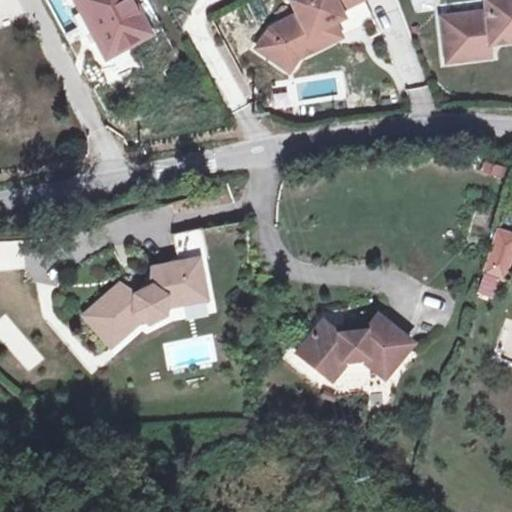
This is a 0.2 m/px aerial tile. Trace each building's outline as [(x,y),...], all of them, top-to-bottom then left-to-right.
[(74,0),(105,57),(148,34),(129,0),(74,0)] [(270,27),(264,35),(295,57),(337,36),(327,14),(356,0),(289,0),(297,14),(270,27)] [(511,0),(483,0),(485,13),(442,18),(445,46),(467,44),(468,58),(492,55),(489,35),(507,32),(508,40),(511,39),(511,0)] [(295,57),(264,35),(256,47),(287,69),(295,57)] [(467,44),(445,46),(447,61),(468,58),(467,44)] [(275,86),(272,101),(297,106),(300,90),(275,86)] [(84,316),(102,336),(104,335),(120,335),(122,336),(142,319),(148,323),(164,315),(165,307),(191,302),(191,300),(202,288),(196,260),(206,258),(200,230),(172,235),(177,263),(151,269),(150,286),(133,294),(119,284),(84,316)] [(511,239),(497,235),(486,269),(505,275),(511,251),(511,239)] [(191,300),(191,302),(205,299),(202,288),(191,300)] [(384,379),(408,348),(373,320),(365,331),(340,334),(335,339),(320,327),(295,358),(325,382),(339,365),(363,362),(384,379)] [(104,335),(102,336),(111,346),(122,336),(120,335),(104,335)]
